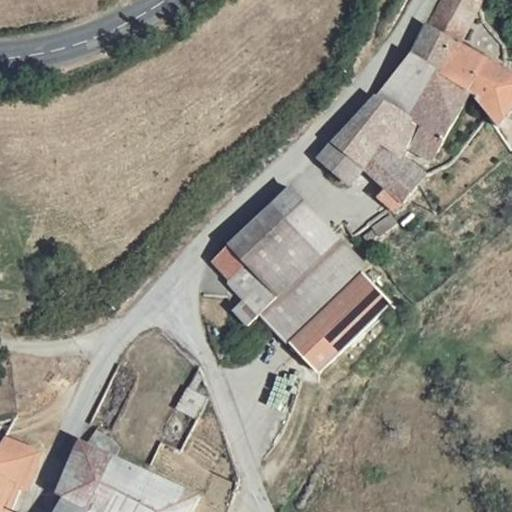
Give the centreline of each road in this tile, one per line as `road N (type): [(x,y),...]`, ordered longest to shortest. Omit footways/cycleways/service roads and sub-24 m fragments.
road 1 (unclassified): [(418,0),(331,112),(180,274)]
road 2 (unclassified): [(180,274),(100,361),(43,511)]
road 3 (unclassified): [(180,274),(264,511)]
road 4 (secondary): [(169,0),(73,49),(0,58)]
